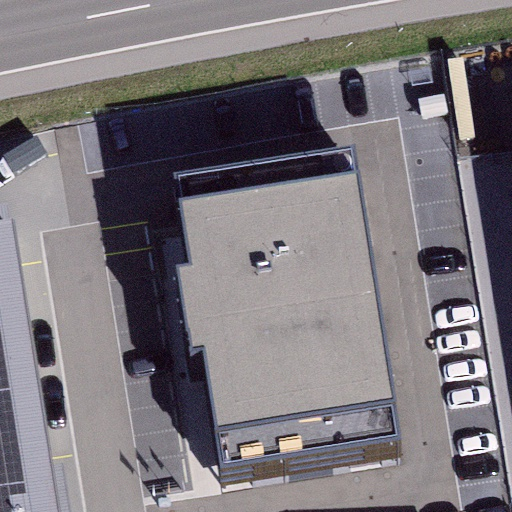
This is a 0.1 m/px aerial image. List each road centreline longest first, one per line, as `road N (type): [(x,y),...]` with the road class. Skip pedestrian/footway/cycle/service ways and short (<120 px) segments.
road 1 (unclassified): [(102,511),(55,226)]
road 2 (motorway): [(0,38),(199,0)]
